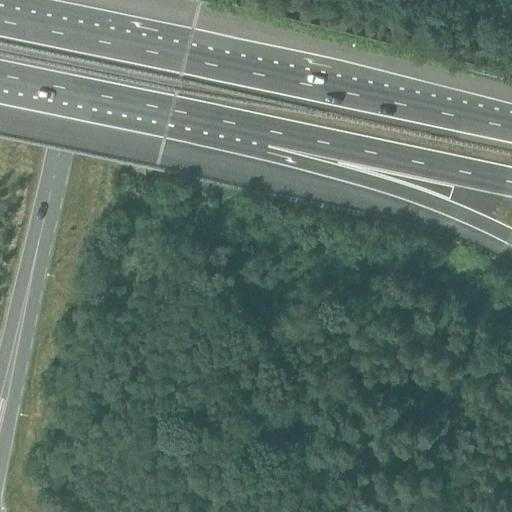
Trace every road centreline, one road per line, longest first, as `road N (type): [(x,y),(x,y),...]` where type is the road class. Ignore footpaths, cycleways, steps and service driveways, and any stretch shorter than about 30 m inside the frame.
road 1 (motorway): [(511,130),(0,22)]
road 2 (primary): [(27,290),(95,0)]
road 3 (motorway): [(0,76),(268,131)]
road 4 (motorway): [(268,131),(511,239)]
road 5 (motorway): [(268,131),(511,182)]
road 6 (motorway): [(0,458),(27,290)]
